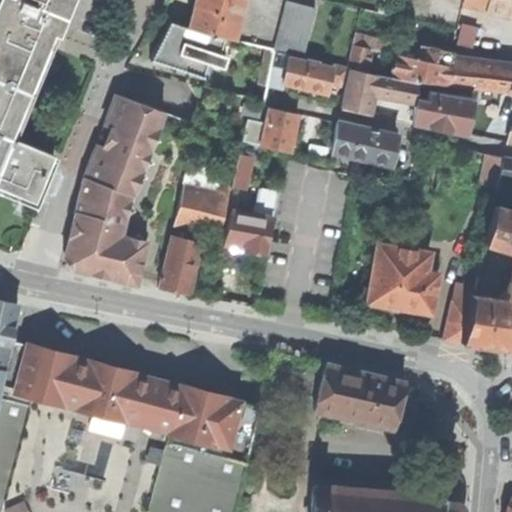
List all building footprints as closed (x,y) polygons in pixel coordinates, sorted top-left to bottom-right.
[(0,0),(0,182),(3,184),(4,182),(20,188),(21,184),(39,192),(46,174),(54,155),(6,136),(48,34),(61,0),(0,0)] [(194,0),(193,6),(187,28),(222,37),(231,39),(240,0),(194,0)] [(511,14),(511,0),(485,0),(484,7),(484,9),(511,14)] [(287,1),(275,52),(288,54),(302,58),(314,8),(287,1)] [(209,51),(218,54),(222,37),(187,28),(168,22),(158,42),(148,60),(201,77),(205,63),(209,51)] [(463,25),(458,43),(469,46),(474,28),(463,25)] [(351,45),(346,68),(348,68),(364,72),(369,49),(351,45)] [(418,59),(434,62),(436,50),(420,46),(418,59)] [(436,50),(434,62),(451,66),(452,62),(453,54),(436,50)] [(221,68),(225,56),(218,54),(209,51),(205,63),(221,68)] [(281,82),(287,58),(288,54),(275,52),(268,86),(283,89),(288,84),(281,82)] [(511,69),(507,69),(452,62),(451,66),(434,62),(418,59),(396,54),(390,77),(417,83),(418,80),(511,92),(511,69)] [(287,58),(281,82),(288,84),(302,87),(314,90),(325,93),(327,84),(331,68),(329,67),(287,58)] [(341,70),(338,86),(340,87),(345,67),(330,63),(329,67),(331,68),(341,70)] [(338,86),(341,70),(331,68),(327,84),(338,86)] [(373,95),(377,74),(364,72),(348,68),(340,108),(354,110),(369,114),(373,95)] [(403,101),(413,103),(414,98),(417,83),(390,77),(377,74),(373,95),(403,101)] [(314,90),(302,87),(300,95),(305,96),(312,97),(314,90)] [(426,101),(414,98),(413,103),(409,123),(436,128),(464,133),(470,99),(428,91),(426,101)] [(138,281),(147,241),(129,237),(123,228),(131,195),(134,196),(145,165),(165,113),(115,94),(105,119),(113,121),(101,153),(94,150),(86,171),(75,212),(80,214),(70,253),(78,266),(103,272),(138,281)] [(511,114),(511,113),(511,101),(484,96),(482,108),(511,114)] [(403,101),(399,121),(409,123),(413,103),(403,101)] [(268,108),(260,144),(288,151),(297,115),(283,112),(268,108)] [(476,137),(506,143),(508,131),(511,114),(482,108),(476,137)] [(113,121),(105,119),(94,150),(101,153),(113,121)] [(389,164),(395,134),(366,128),(335,122),(330,148),(329,151),(334,152),(389,164)] [(329,151),(330,148),(307,143),(304,155),(328,160),(329,151)] [(232,173),(229,185),(245,189),(252,157),(237,153),(232,173)] [(498,176),(502,158),(485,155),(478,186),(495,189),(498,176)] [(511,160),(502,158),(498,176),(511,178),(511,160)] [(183,182),(174,221),(218,231),(229,185),(232,173),(185,162),(181,182),(183,182)] [(511,183),(511,178),(498,176),(495,189),(494,197),(509,200),(511,183)] [(258,187),(253,213),(271,217),(276,191),(258,187)] [(465,317),(459,343),(469,344),(475,345),(481,346),(491,347),(501,349),(511,350),(511,210),(511,211),(491,205),(482,244),(500,248),(502,242),(510,244),(511,240),(511,270),(503,299),(479,296),(470,295),(468,306),(465,317)] [(230,209),(223,244),(244,248),(264,252),(271,217),(253,213),(230,209)] [(170,234),(167,245),(196,251),(199,241),(170,234)] [(425,272),(428,253),(376,244),(372,263),(425,272)] [(196,251),(167,245),(158,288),(170,291),(186,295),(196,251)] [(425,272),(372,263),(366,302),(397,307),(428,313),(435,273),(425,272)] [(468,306),(470,295),(472,287),(454,284),(449,302),(468,306)] [(0,301),(0,368),(3,369),(17,305),(0,301)] [(465,317),(468,306),(449,302),(440,339),(459,343),(465,317)] [(0,511),(235,511),(247,461),(259,407),(246,404),(231,400),(218,396),(184,387),(139,375),(91,362),(79,359),(61,354),(27,345),(12,341),(5,369),(0,393),(0,511)] [(317,401),(314,411),(395,429),(395,428),(397,420),(400,407),(402,399),(403,391),(405,384),(405,383),(325,365),(323,373),(317,401)] [(463,511),(463,509),(459,504),(443,502),(441,498),(439,496),(436,495),(319,485),(316,486),(313,489),(312,502),(311,511),(463,511)]
